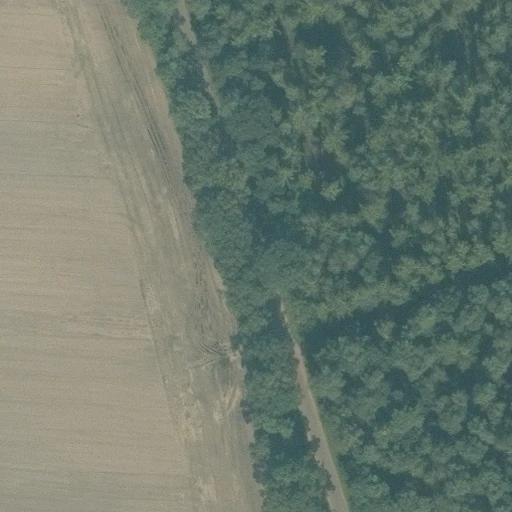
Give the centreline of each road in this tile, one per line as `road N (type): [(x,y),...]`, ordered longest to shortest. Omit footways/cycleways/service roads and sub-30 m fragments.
road 1 (unclassified): [(343,511),(180,0)]
road 2 (track): [(511,270),(292,353)]
